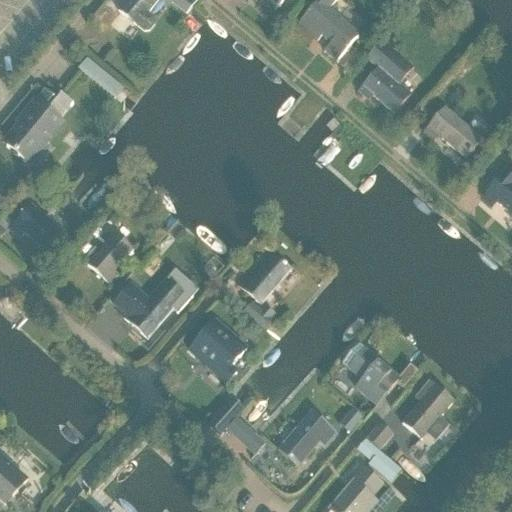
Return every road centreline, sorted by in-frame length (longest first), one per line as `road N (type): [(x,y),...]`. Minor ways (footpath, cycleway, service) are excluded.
road 1 (track): [(511,256),(209,0)]
road 2 (unclassified): [(154,399),(0,264)]
road 3 (unclassified): [(285,511),(154,399)]
road 4 (unclassified): [(97,0),(0,115)]
road 5 (unclassified): [(154,399),(54,511)]
